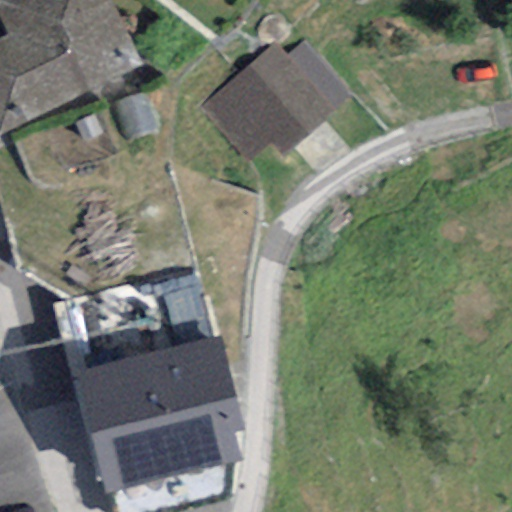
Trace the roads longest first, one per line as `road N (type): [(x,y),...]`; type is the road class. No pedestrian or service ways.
road 1 (residential): [(246,511),(268,269),(284,230),(356,162),(511,111)]
road 2 (residential): [(0,261),(70,511)]
